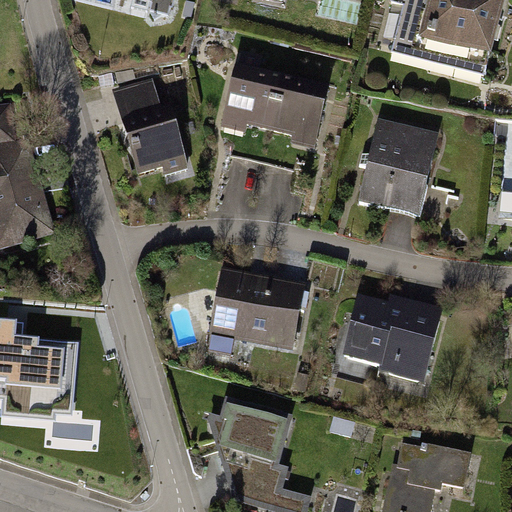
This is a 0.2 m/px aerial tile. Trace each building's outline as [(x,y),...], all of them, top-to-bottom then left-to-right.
[(132,0),(130,9),(167,18),(170,9),(173,9),(175,0),(132,0)] [(506,0),(391,0),(379,44),(394,48),(392,54),(483,77),(488,59),(491,59),(506,0)] [(237,67),(235,67),(233,77),(220,129),(245,135),(246,127),(293,139),(291,145),(315,151),(330,90),(258,73),(262,59),(241,54),(237,67)] [(152,78),(111,91),(137,178),(162,169),(165,178),(187,172),(169,108),(161,111),(152,78)] [(0,251),(55,237),(29,141),(20,142),(15,106),(0,107),(0,251)] [(438,136),(376,123),(360,203),(422,216),(438,136)] [(304,288),(222,270),(211,333),(292,350),(304,288)] [(385,305),(361,298),(344,360),(379,369),(378,374),(426,387),(447,310),(388,294),(385,305)] [(26,324),(0,321),(0,403),(3,404),(2,419),(58,424),(58,419),(75,420),(81,345),(24,340),(26,324)] [(217,419),(206,416),(234,505),(259,511),(307,511),(311,499),(282,491),(288,470),(279,468),(281,462),(277,461),(289,419),(222,401),(217,419)] [(393,467),(384,511),(430,511),(434,494),(441,495),(442,488),(464,492),(472,457),(430,448),(429,452),(402,447),(397,468),(393,467)]
